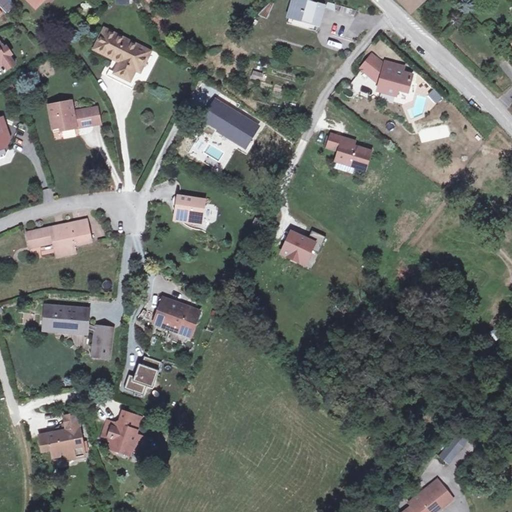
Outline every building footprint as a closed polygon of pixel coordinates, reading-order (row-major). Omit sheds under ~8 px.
[(29,0),(39,10),(48,0),(29,0)] [(325,6),(305,0),(296,0),(292,16),(290,23),(315,30),(320,15),(323,16),(325,6)] [(403,0),(415,11),(426,0),(403,0)] [(274,2),(262,15),(270,19),(277,4),(274,2)] [(358,11),(344,6),(342,12),(357,16),(358,11)] [(124,66),(117,77),(132,86),(138,75),(142,77),(147,68),(143,65),(149,55),(110,32),(99,51),(124,66)] [(0,46),(0,70),(4,68),(2,66),(6,64),(9,69),(17,63),(11,55),(13,53),(8,45),(5,47),(2,49),(0,46)] [(143,65),(147,68),(154,58),(149,55),(143,65)] [(369,77),(379,64),(373,59),(363,72),(369,77)] [(379,64),(369,77),(377,84),(378,82),(382,85),(379,94),(397,99),(398,94),(404,91),(410,93),(413,80),(403,78),(405,72),(387,67),(386,70),(379,64)] [(253,71),(251,78),(261,81),(262,74),(253,71)] [(113,83),(128,92),(132,86),(117,77),(113,83)] [(55,130),(95,121),(90,102),(75,105),(72,97),(48,103),(55,130)] [(233,111),(235,108),(224,99),(206,119),(209,122),(213,125),(215,123),(222,129),(232,138),(231,141),(244,152),(262,131),(241,113),(240,116),(233,111)] [(99,100),(90,102),(95,121),(104,118),(99,100)] [(6,147),(15,127),(5,123),(3,118),(0,119),(0,159),(5,158),(9,149),(6,147)] [(216,136),(222,129),(215,123),(213,125),(209,122),(205,127),(216,136)] [(20,129),(15,127),(6,147),(9,149),(20,129)] [(354,145),(332,138),(328,151),(340,155),(342,147),(353,150),(354,145)] [(198,139),(189,151),(216,171),(221,164),(206,153),(210,147),(198,139)] [(353,150),(342,147),(340,155),(336,164),(366,174),(372,156),(353,150)] [(176,221),(180,222),(189,229),(200,231),(201,225),(206,202),(180,197),(176,221)] [(54,242),(56,252),(57,255),(75,251),(74,248),(74,245),(91,241),(88,224),(76,226),(74,221),(27,231),(28,240),(37,238),(39,245),(54,242)] [(300,242),(301,240),(291,235),(281,257),(296,264),(299,259),(307,263),(312,253),(319,256),(326,240),(312,234),(308,243),(305,244),(300,242)] [(37,238),(28,240),(29,247),(39,245),(37,238)] [(299,259),(296,264),(305,268),(307,263),(299,259)] [(162,300),(154,320),(163,324),(165,321),(180,327),(179,330),(190,335),(199,312),(187,307),(186,310),(162,300)] [(83,308),(58,306),(58,309),(47,308),(45,327),(86,331),(87,328),(87,324),(88,318),(82,317),(83,311),(83,308)] [(98,326),(97,327),(97,332),(94,355),(108,357),(111,328),(98,326)] [(162,361),(145,355),(142,364),(140,363),(135,376),(130,374),(125,388),(144,395),(147,385),(153,387),(162,361)] [(142,417),(123,412),(119,425),(108,422),(103,439),(113,442),(111,447),(132,454),(135,445),(144,447),(147,437),(137,434),(142,417)] [(63,421),(64,430),(78,428),(76,413),(62,416),(63,421)] [(64,430),(63,421),(52,428),(53,431),(64,430)] [(53,431),(37,433),(39,449),(48,448),(49,456),(60,454),(61,459),(72,458),(72,453),(81,451),(80,446),(80,443),(78,428),(64,430),(53,431)] [(471,436),(459,428),(439,460),(450,467),(471,436)] [(437,484),(426,496),(419,502),(424,506),(429,511),(433,511),(438,507),(449,496),(437,484)] [(411,511),(417,511),(424,506),(419,502),(411,511)]
